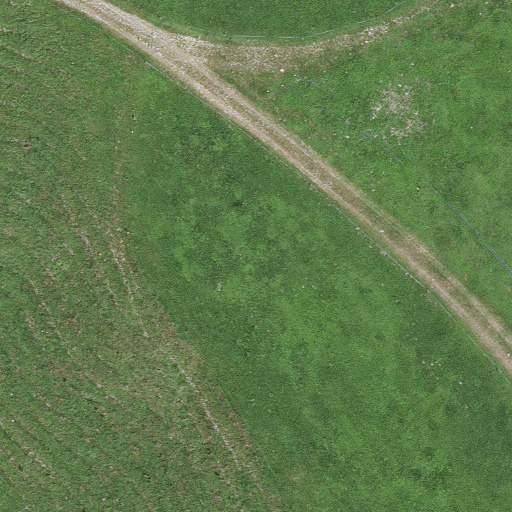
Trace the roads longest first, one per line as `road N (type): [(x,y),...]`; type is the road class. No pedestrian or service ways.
road 1 (track): [(511,373),(472,320),(169,56),(67,0)]
road 2 (track): [(169,56),(312,57),(403,36),(462,0)]
